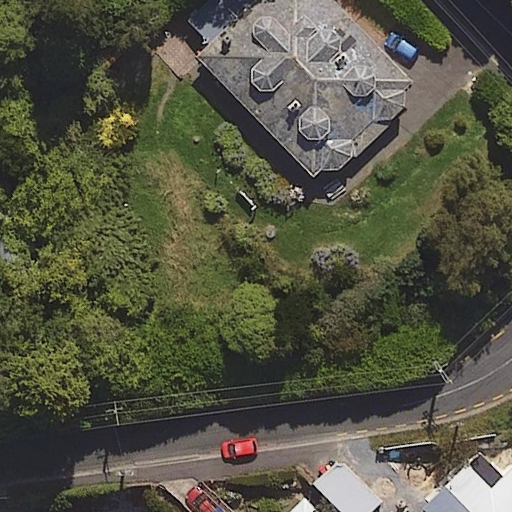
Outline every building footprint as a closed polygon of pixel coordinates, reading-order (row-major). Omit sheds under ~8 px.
[(423,106),(325,0),(211,0),(172,36),(322,199),(423,106)] [(2,193),(0,193),(0,298),(24,293),(2,193)] [(511,511),(511,471),(503,480),(483,458),(425,511),(511,511)] [(379,511),(384,508),(341,465),(313,493),(332,511),(379,511)] [(314,511),(306,503),(296,511),(314,511)]
